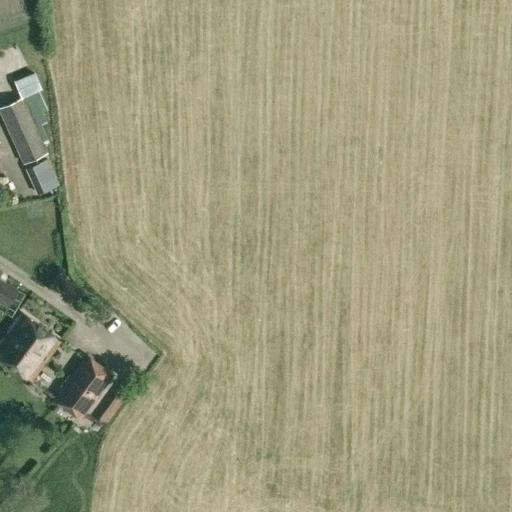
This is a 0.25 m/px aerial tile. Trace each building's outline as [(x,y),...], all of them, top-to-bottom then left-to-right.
[(16,80),(23,96),(44,143),(48,141),(40,122),(46,120),(33,92),(42,88),(35,71),(16,80)] [(44,143),(23,96),(0,105),(0,111),(23,162),(48,151),(44,143)] [(43,161),(26,169),(32,181),(47,174),(49,173),(43,161)] [(32,181),(30,182),(36,194),(53,186),(47,174),(32,181)] [(42,201),(44,214),(52,212),(49,200),(42,201)] [(0,301),(7,306),(18,288),(0,276),(0,301)] [(0,341),(0,355),(31,378),(60,339),(22,311),(0,341)] [(52,398),(81,419),(114,374),(86,353),(52,398)] [(97,419),(105,425),(131,390),(123,384),(97,419)]
